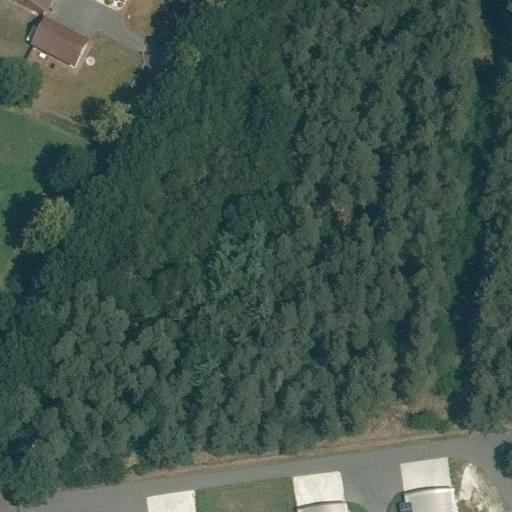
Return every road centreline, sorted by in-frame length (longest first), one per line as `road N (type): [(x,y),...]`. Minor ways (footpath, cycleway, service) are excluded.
road 1 (track): [(490,0),(441,434)]
road 2 (unclassified): [(198,0),(0,379)]
